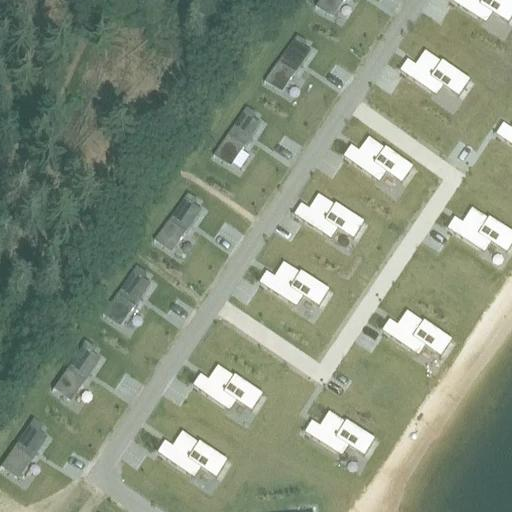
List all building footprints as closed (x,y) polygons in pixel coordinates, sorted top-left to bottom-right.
[(319,0),(317,4),(332,15),(341,0),(319,0)] [(448,0),(447,2),(482,24),(488,14),(507,25),(511,17),(511,4),(504,0),(448,0)] [(296,35),(266,82),(281,92),(293,73),(296,75),(311,52),(302,46),(306,41),(296,35)] [(407,63),(399,74),(432,97),(439,87),(457,100),(468,85),(469,83),(441,63),(440,65),(424,54),(414,68),(407,63)] [(246,110),(215,156),(230,167),(242,148),(245,150),(260,127),(252,121),(256,116),(246,110)] [(502,127),(495,138),(505,145),(511,149),(511,129),(510,132),(502,127)] [(350,150),(342,161),(375,184),(382,175),(400,187),(411,171),(412,170),(384,151),(383,152),(367,141),(358,155),(350,150)] [(188,196),(156,243),(171,253),(184,235),(186,236),(202,214),(193,208),(197,203),(188,196)] [(301,207),(293,219),(331,243),(338,232),(353,242),(364,225),(335,207),(334,208),(318,198),(309,212),(301,207)] [(454,221),(446,232),(481,254),(487,244),(506,256),(511,247),(511,235),(488,221),(487,222),(471,212),(462,226),(454,221)] [(266,275),(259,287),(296,311),(303,300),(319,310),(330,294),(300,275),(300,276),(283,266),(274,280),(266,275)] [(137,270),(104,317),(120,327),(132,309),(135,311),(151,287),(142,282),(146,276),(137,270)] [(389,323),(381,334),(415,357),(421,347),(424,349),(440,360),(451,343),(423,325),(422,326),(406,315),(397,329),(389,323)] [(85,345),(53,391),(68,401),(81,383),(83,385),(99,362),(91,356),(94,351),(85,345)] [(200,378),(192,389),(226,412),(228,414),(235,404),(251,414),(253,411),(262,398),(234,378),(233,380),(217,369),(216,371),(207,383),(200,378)] [(311,424),(303,436),(307,438),(338,458),(344,448),(364,460),(374,443),(345,424),(344,426),(328,415),(319,429),(315,426),(311,424)] [(32,422),(0,469),(0,470),(15,480),(27,462),(30,464),(46,439),(38,434),(42,428),(32,422)] [(164,443),(157,454),(191,477),(197,467),(200,469),(215,479),(218,475),(227,463),(198,443),(197,445),(182,434),(180,436),(172,448),(164,443)]
